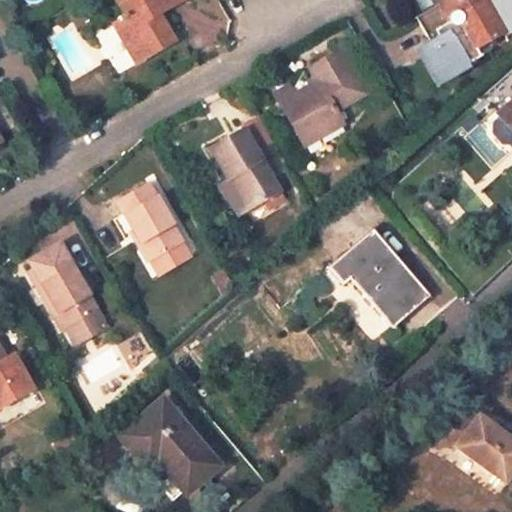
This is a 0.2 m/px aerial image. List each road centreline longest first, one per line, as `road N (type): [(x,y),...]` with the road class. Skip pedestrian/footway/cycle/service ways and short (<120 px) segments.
road 1 (unknown): [(511,276),(477,325),(261,511)]
road 2 (residential): [(69,159),(261,47),(288,0)]
road 3 (residential): [(0,37),(69,159)]
